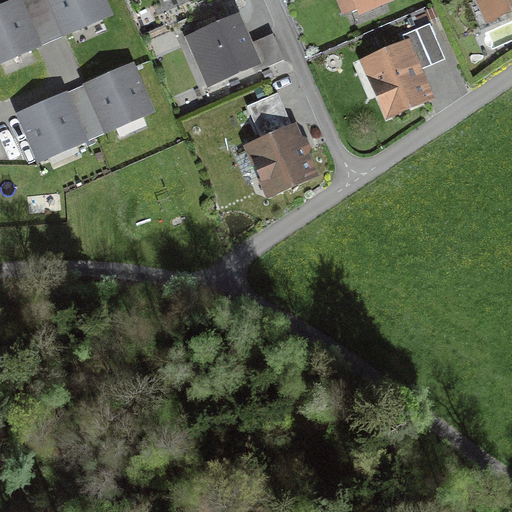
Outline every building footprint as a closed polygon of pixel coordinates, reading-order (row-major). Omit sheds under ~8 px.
[(99,0),(51,0),(65,32),(105,15),(99,0)] [(340,0),(348,17),(385,0),(340,0)] [(511,0),(473,0),(482,20),(511,8),(511,0)] [(18,4),(0,10),(0,58),(35,45),(18,4)] [(256,63),(243,34),(238,36),(232,20),(200,34),(207,51),(198,55),(210,83),(256,63)] [(404,50),(365,66),(385,117),(425,101),(413,71),(438,61),(426,29),(400,40),(404,50)] [(131,70),(90,87),(107,128),(148,111),(131,70)] [(40,159),(83,140),(64,96),(21,115),(40,159)] [(274,98),(246,110),(262,147),(246,154),(265,198),(308,179),(274,98)]
